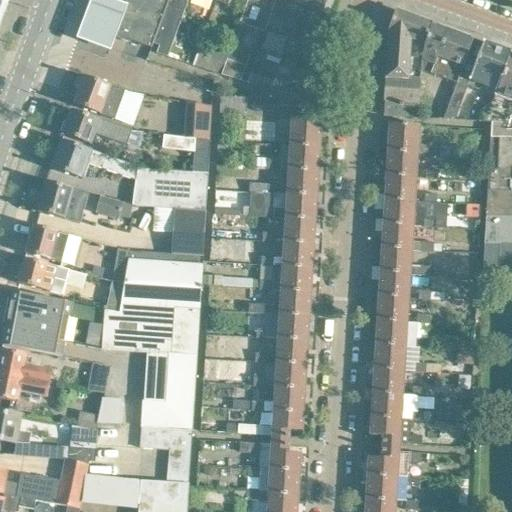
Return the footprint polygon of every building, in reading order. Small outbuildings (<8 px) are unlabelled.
[(0,0),(0,25),(8,2),(7,2),(0,0)] [(118,38),(130,3),(122,0),(121,0),(93,0),(79,38),(90,42),(105,47),(114,50),(118,38)] [(169,0),(131,0),(130,3),(118,38),(152,50),(154,44),(169,0)] [(166,57),(186,2),(180,0),(169,0),(154,44),(158,45),(155,53),(166,57)] [(247,0),(242,16),(248,19),(246,23),(254,26),(253,29),(264,33),(275,0),(247,0)] [(289,38),(303,0),(279,0),(275,12),(285,15),(278,34),(289,38)] [(325,0),(303,0),(289,38),(289,40),(301,45),(313,11),(321,14),(325,0)] [(334,0),(325,0),(321,14),(328,17),(334,0)] [(421,49),(431,24),(395,11),(388,31),(389,31),(387,78),(386,77),(385,101),(385,102),(385,117),(419,118),(421,71),(421,49)] [(457,84),(473,40),(431,24),(421,49),(421,71),(457,84)] [(496,92),(510,53),(483,43),(482,44),(473,40),(457,84),(445,121),(452,121),(456,121),(468,87),(480,91),(482,86),(496,92)] [(223,52),(201,43),(193,66),(221,76),(225,66),(219,63),(223,52)] [(511,53),(510,53),(496,92),(493,101),(494,101),(486,124),(493,124),(504,129),(511,108),(511,53)] [(227,61),(225,66),(221,76),(240,82),(246,67),(227,61)] [(270,93),(276,78),(257,72),(252,86),(270,93)] [(299,100),(305,84),(276,76),(276,78),(270,93),(299,100)] [(114,120),(124,91),(84,77),(82,80),(80,79),(77,80),(75,86),(76,89),(79,90),(73,106),(114,120)] [(247,102),(221,100),(220,116),(246,118),(247,102)] [(209,142),(211,108),(187,104),(185,139),(193,140),(209,142)] [(511,108),(504,129),(493,124),(492,138),(511,138),(511,108)] [(131,132),(72,110),(67,124),(64,123),(61,133),(63,133),(62,137),(90,147),(95,131),(127,142),(131,132)] [(292,121),(290,147),(307,148),(308,139),(320,139),(321,123),(292,121)] [(418,154),(420,126),(391,124),(390,145),(402,145),(402,153),(418,154)] [(511,165),(511,138),(492,138),(490,165),(498,165),(511,165)] [(320,142),(320,139),(308,139),(307,148),(290,147),(289,171),(305,172),(306,165),(319,166),(321,142),(320,142)] [(125,163),(106,157),(61,140),(51,169),(82,180),(88,164),(120,176),(125,163)] [(208,175),(209,142),(193,140),(192,174),(208,175)] [(416,180),(418,154),(402,153),(402,145),(390,145),(389,145),(387,170),(388,170),(401,170),(400,178),(416,180)] [(441,146),(428,146),(428,155),(440,155),(441,146)] [(267,161),(266,170),(279,171),(280,162),(267,161)] [(205,213),(208,175),(192,174),(183,174),(144,170),(125,163),(120,176),(136,182),(133,206),(139,208),(175,211),(178,211),(205,213)] [(319,168),(319,166),(306,165),(305,172),(289,171),(287,196),(304,197),(304,188),(317,189),(318,168),(319,168)] [(511,190),(511,165),(498,165),(498,171),(491,171),(490,191),(505,191),(511,190)] [(415,203),(416,180),(400,178),(401,170),(388,170),(387,193),(399,194),(399,202),(415,203)] [(427,171),(426,180),(439,181),(439,172),(427,171)] [(88,193),(73,189),(46,182),(37,213),(80,225),(88,193)] [(250,185),(250,194),(278,196),(278,186),(250,185)] [(317,191),(317,189),(304,188),(304,197),(287,196),(286,212),(265,210),(264,219),(286,221),(302,222),(302,213),(316,214),(317,191)] [(511,217),(511,190),(505,191),(490,191),(488,217),(506,217),(511,217)] [(425,204),(415,203),(399,202),(399,194),(387,193),(386,193),(384,218),(385,218),(398,219),(397,227),(414,228),(436,229),(437,220),(424,219),(425,204)] [(425,195),(425,204),(437,204),(438,196),(425,195)] [(119,220),(123,203),(101,197),(96,213),(119,220)] [(205,213),(178,211),(175,211),(172,256),(203,258),(206,213),(205,213)] [(316,216),(316,214),(302,213),(302,222),(286,221),(284,244),(301,245),(301,237),(314,237),(315,216),(316,216)] [(506,244),(506,217),(488,217),(487,217),(483,271),(496,271),(498,244),(506,244)] [(412,251),(414,228),(397,227),(398,219),(385,218),(384,241),(396,242),(396,250),(412,251)] [(61,265),(69,236),(34,226),(26,255),(61,265)] [(263,234),(263,243),(275,243),(276,234),(263,234)] [(314,239),(314,237),(301,237),(301,245),(284,244),(283,268),(299,269),(300,262),(313,262),(315,239),(314,239)] [(411,266),(412,251),(396,250),(396,242),(384,241),(383,241),(381,266),(382,266),(395,267),(394,275),(411,275),(433,277),(434,268),(411,266)] [(422,244),(422,252),(434,252),(435,244),(422,244)] [(124,285),(129,261),(130,254),(119,250),(113,282),(124,285)] [(7,321),(1,326),(5,332),(3,342),(2,347),(61,359),(62,354),(64,344),(100,351),(146,355),(197,358),(200,312),(200,310),(201,288),(202,266),(156,263),(157,255),(130,254),(129,261),(124,285),(121,304),(119,314),(107,311),(72,304),(13,292),(7,296),(11,303),(7,321)] [(273,267),(274,258),(261,258),(260,267),(273,267)] [(61,296),(68,271),(25,259),(21,272),(19,271),(17,280),(19,280),(17,284),(61,296)] [(313,264),(313,262),(300,262),(299,269),(283,268),(281,293),(298,293),(299,285),(311,285),(312,264),(313,264)] [(409,300),(411,275),(394,275),(395,267),(382,266),(381,290),(393,291),(393,299),(409,300)] [(119,314),(124,285),(113,282),(112,282),(107,311),(119,314)] [(271,292),(272,283),(259,282),(259,291),(271,292)] [(311,287),(311,285),(299,285),(298,293),(281,293),(280,307),(249,306),(248,314),(280,316),(296,317),(297,310),(310,310),(312,287),(311,287)] [(407,324),(409,300),(393,299),(393,291),(381,290),(380,290),(378,315),(379,315),(392,315),(391,323),(407,324)] [(420,292),(419,300),(431,301),(432,292),(420,292)] [(310,312),(310,310),(297,310),(296,317),(280,316),(278,340),(295,341),(296,333),(308,333),(309,312),(310,312)] [(416,340),(417,325),(407,324),(391,323),(392,315),(379,315),(378,338),(390,339),(390,347),(406,348),(416,349),(416,340)] [(418,315),(417,325),(429,325),(430,316),(418,315)] [(269,331),(256,330),(256,339),(268,340),(269,331)] [(308,335),(308,333),(296,333),(295,341),(278,340),(277,364),(293,366),(294,358),(307,358),(309,335),(308,335)] [(404,372),(406,348),(390,347),(390,339),(378,338),(377,338),(375,363),(376,363),(389,364),(388,372),(404,372)] [(416,340),(416,349),(428,349),(429,341),(416,340)] [(0,374),(50,385),(53,371),(25,366),(27,356),(1,351),(1,354),(0,354),(0,374)] [(256,354),(255,363),(267,364),(268,355),(256,354)] [(141,428),(141,430),(156,431),(192,433),(192,431),(194,396),(197,358),(146,355),(143,405),(141,428)] [(307,360),(307,358),(294,358),(293,366),(277,364),(275,391),(292,392),(292,385),(305,386),(306,360),(307,360)] [(403,396),(404,372),(388,372),(389,364),(376,363),(375,386),(387,387),(387,395),(403,396)] [(415,364),(414,373),(427,374),(427,365),(415,364)] [(108,368),(96,366),(92,389),(103,392),(108,368)] [(47,398),(50,385),(0,374),(0,399),(17,403),(19,392),(47,398)] [(266,381),(253,381),(252,390),(265,390),(266,381)] [(305,387),(305,386),(292,385),(292,392),(275,391),(274,413),(291,415),(292,408),(304,409),(306,387),(305,387)] [(413,397),(403,396),(387,395),(387,387),(375,386),(374,386),(372,411),(373,411),(386,412),(385,419),(411,421),(412,411),(416,412),(417,397),(413,397)] [(413,387),(413,397),(417,397),(425,397),(426,388),(413,387)] [(119,427),(121,403),(102,402),(99,416),(98,425),(119,427)] [(234,402),(233,410),(248,411),(249,403),(234,402)] [(265,404),(252,403),(251,412),(264,413),(265,404)] [(226,426),(226,435),(251,437),(272,438),(272,447),(289,448),(290,440),(290,432),(302,433),(303,410),(304,410),(304,409),(292,408),(291,415),(274,413),(273,429),(251,428),(226,426)] [(410,437),(411,421),(385,419),(386,412),(373,411),(372,436),(384,437),(383,444),(400,445),(422,447),(423,438),(410,437)] [(412,411),(411,421),(424,421),(424,412),(416,412),(412,411)] [(17,432),(20,416),(0,412),(0,440),(15,444),(28,444),(30,435),(17,432)] [(76,428),(96,432),(98,425),(99,416),(79,412),(76,428)] [(97,432),(96,432),(76,428),(75,449),(96,451),(97,432)] [(154,451),(156,431),(141,430),(140,450),(154,451)] [(191,453),(191,441),(192,433),(156,431),(154,451),(169,451),(191,453)] [(382,475),(398,477),(400,445),(383,444),(382,459),(370,458),(369,482),(382,483),(382,475)] [(241,445),(240,454),(262,455),(262,446),(241,445)] [(262,455),(261,469),(271,469),(287,470),(286,478),(299,479),(300,455),(289,454),(289,448),(272,447),(262,446),(262,455)] [(95,464),(96,451),(75,449),(70,449),(69,462),(88,466),(89,463),(95,464)] [(190,464),(191,453),(169,451),(168,462),(190,464)] [(410,454),(409,463),(421,464),(422,455),(410,454)] [(79,510),(86,477),(88,466),(69,462),(65,461),(60,483),(21,476),(16,498),(35,501),(67,508),(79,510)] [(189,474),(190,464),(168,462),(167,473),(189,474)] [(95,464),(89,463),(88,466),(86,477),(111,479),(114,465),(95,464)] [(0,468),(0,494),(2,495),(5,496),(16,498),(19,484),(4,482),(6,469),(0,468)] [(261,477),(261,469),(249,468),(248,476),(261,477)] [(299,480),(299,479),(286,478),(287,470),(271,469),(269,495),(286,496),(285,504),(297,505),(299,505),(300,480),(299,480)] [(188,485),(189,474),(167,473),(167,483),(188,485)] [(408,477),(398,477),(382,475),(382,483),(369,482),(368,482),(366,507),(367,507),(380,508),(380,500),(397,501),(406,501),(407,486),(408,477)] [(139,506),(141,482),(111,479),(86,477),(83,501),(139,506)] [(420,487),(420,478),(408,477),(407,486),(420,487)] [(186,511),(188,485),(167,483),(141,482),(139,506),(138,511),(186,511)] [(259,503),(259,494),(246,494),(246,502),(259,503)] [(297,511),(297,505),(285,504),(286,496),(269,495),(259,494),(259,503),(268,504),(267,511),(297,511)] [(35,501),(16,498),(5,496),(5,499),(0,498),(0,511),(1,511),(2,511),(5,511),(17,511),(19,508),(33,510),(35,501)] [(395,511),(397,501),(380,500),(380,508),(367,507),(366,511),(395,511)] [(418,511),(419,503),(406,502),(406,511),(418,511)]
